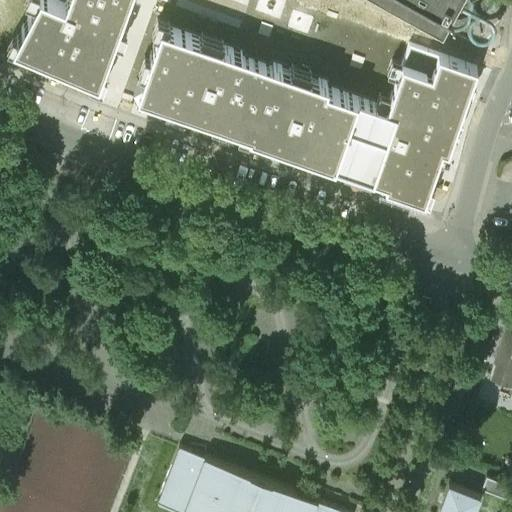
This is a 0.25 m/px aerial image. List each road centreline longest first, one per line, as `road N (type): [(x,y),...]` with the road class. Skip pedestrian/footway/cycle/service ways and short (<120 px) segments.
road 1 (residential): [(453,258),(328,228),(98,150),(0,107)]
road 2 (residential): [(453,258),(511,72)]
